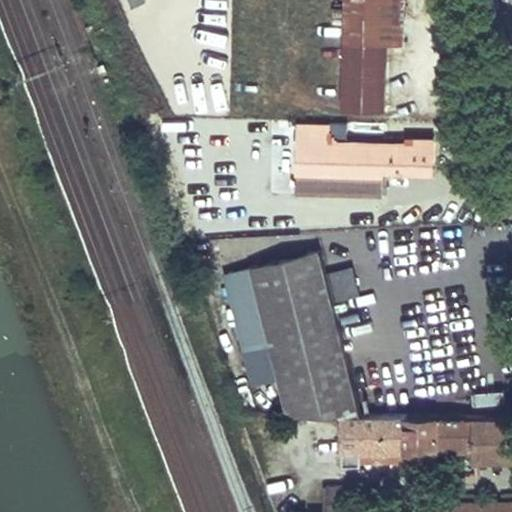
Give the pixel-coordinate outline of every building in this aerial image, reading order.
[(345,0),(346,7),(333,6),(333,21),(345,21),(343,105),(384,106),(386,42),(402,42),(402,18),(433,19),(433,0),(345,0)] [(451,87),(458,123),(471,120),(464,85),(451,87)] [(255,135),(255,120),(156,117),(156,126),(166,126),(166,134),(189,135),(189,133),(255,135)] [(384,172),(433,173),(435,135),(407,134),(407,139),(330,137),(331,122),(297,121),(296,169),(321,170),(320,194),(383,196),(384,172)] [(168,171),(176,212),(184,211),(203,207),(194,165),(169,170),(168,171)] [(321,170),(296,169),(295,194),(320,194),(321,170)] [(334,413),(362,413),(320,248),(251,265),(277,367),(255,373),(263,402),(286,396),(290,413),(292,413),(317,413),(334,413)] [(317,423),(317,413),(292,413),(292,423),(317,423)] [(317,413),(317,423),(335,423),(334,413),(317,413)] [(342,447),(475,447),(511,446),(511,414),(362,413),(334,413),(335,423),(342,423),(342,447)] [(344,511),(341,502),(341,485),(326,484),(326,501),(324,501),(324,511),(344,511)] [(511,511),(511,502),(436,502),(435,511),(511,511)]
